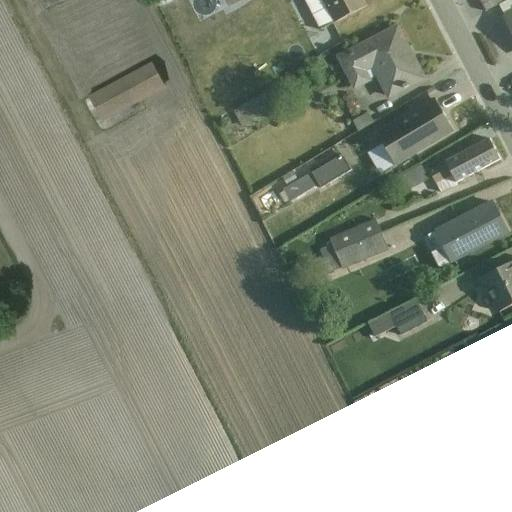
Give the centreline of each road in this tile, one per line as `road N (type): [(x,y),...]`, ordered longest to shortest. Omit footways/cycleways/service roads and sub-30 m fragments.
road 1 (track): [(0,214),(40,301),(35,319),(0,338)]
road 2 (residential): [(511,125),(446,0)]
